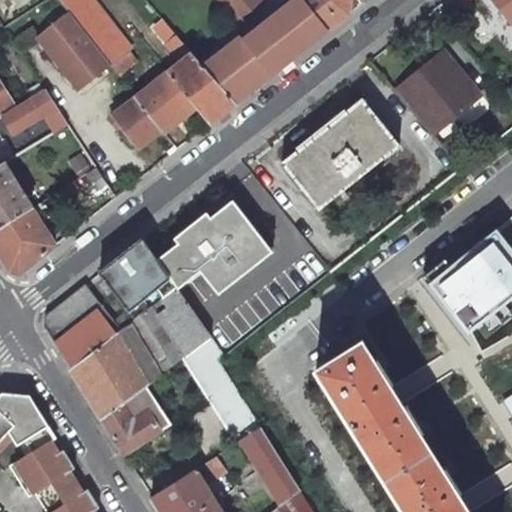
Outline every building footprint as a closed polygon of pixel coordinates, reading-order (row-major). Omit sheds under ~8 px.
[(60,0),(69,10),(112,65),(123,79),(141,65),(129,50),(132,48),(93,0),(60,0)] [(290,59),(348,13),(362,2),(360,0),(292,0),(268,19),(261,25),(244,38),(242,35),(203,65),(236,102),(272,73),(290,59)] [(222,0),(242,21),(251,13),(239,0),(222,0)] [(239,0),(251,13),(261,25),(268,19),(257,8),(263,3),(260,0),(239,0)] [(451,9),(445,1),(434,10),(440,17),(451,9)] [(37,35),(80,91),(112,65),(69,10),(37,35)] [(181,61),(169,71),(196,105),(195,106),(209,123),(236,102),(203,65),(198,59),(182,42),(161,17),(152,25),(181,61)] [(192,33),(182,42),(198,59),(208,50),(192,33)] [(471,104),(436,59),(396,91),(433,133),(471,104)] [(169,71),(136,97),(161,128),(164,132),(195,106),(196,105),(169,71)] [(45,115),(57,108),(45,89),(4,115),(14,132),(45,115)] [(138,147),(161,128),(136,97),(113,115),(138,147)] [(400,145),(362,98),(281,161),(319,209),(400,145)] [(45,115),(55,131),(68,124),(57,108),(45,115)] [(0,226),(32,207),(4,162),(0,164),(0,226)] [(98,191),(108,184),(96,167),(86,173),(98,191)] [(73,181),(44,199),(52,213),(82,195),(73,181)] [(237,200),(210,221),(206,214),(173,240),(178,247),(159,262),(176,285),(179,290),(198,275),(203,272),(217,292),(273,247),(237,200)] [(55,244),(32,207),(0,226),(0,254),(10,270),(20,272),(55,244)] [(511,217),(429,284),(468,333),(511,298),(511,217)] [(159,262),(143,238),(99,272),(127,306),(112,318),(85,284),(46,314),(44,324),(71,368),(176,285),(159,262)] [(146,382),(181,354),(209,332),(179,290),(176,285),(71,368),(102,417),(146,382)] [(226,356),(209,332),(181,354),(236,442),(241,439),(261,426),(220,360),(226,356)] [(471,511),(363,340),(317,369),(406,511),(471,511)] [(172,423),(146,382),(102,417),(124,453),(172,423)] [(4,391),(2,393),(0,394),(0,411),(14,425),(9,430),(12,437),(17,444),(24,439),(34,450),(56,437),(28,393),(26,391),(22,389),(20,388),(14,387),(10,387),(7,389),(4,391)] [(14,425),(0,411),(0,450),(12,437),(9,430),(14,425)] [(301,489),(261,426),(241,439),(282,504),(301,489)] [(24,456),(9,466),(21,484),(29,496),(75,468),(56,437),(34,450),(24,456)] [(200,465),(185,442),(137,472),(151,495),(200,465)] [(225,470),(216,455),(200,465),(209,480),(225,470)] [(229,511),(209,480),(200,465),(151,495),(161,511),(229,511)] [(88,489),(50,511),(95,511),(92,506),(97,503),(88,489)] [(315,511),(301,489),(282,504),(271,511),(315,511)]
